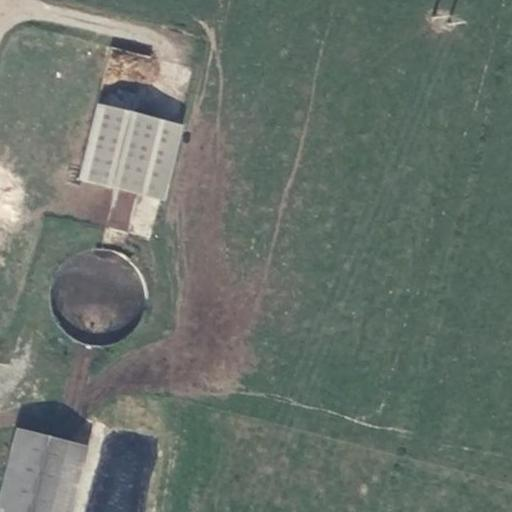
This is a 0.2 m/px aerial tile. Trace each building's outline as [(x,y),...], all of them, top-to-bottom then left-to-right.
[(95,108),(76,184),(162,206),(181,130),(95,108)] [(111,346),(121,343),(133,335),(141,324),(147,311),(149,298),(147,284),(141,271),(132,261),(120,253),(107,249),(93,249),(80,253),(68,260),(60,268),(54,277),(51,288),(50,299),(51,310),(55,320),(61,329),(69,337),(78,343),(89,346),(100,347),(111,346)] [(0,511),(55,511),(73,442),(14,427),(0,482),(0,511)] [(73,442),(55,511),(69,511),(86,446),(73,442)] [(137,511),(140,500),(97,492),(92,511),(137,511)]
